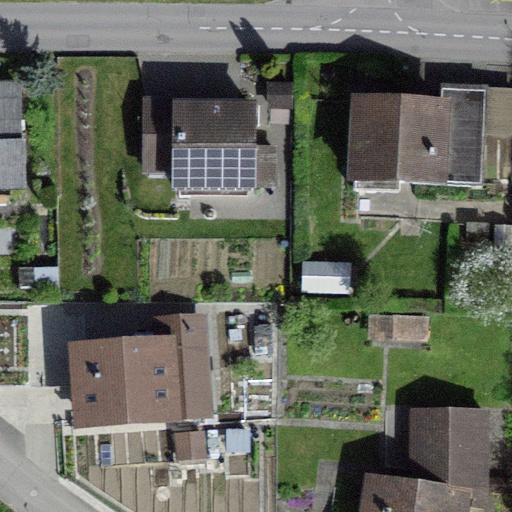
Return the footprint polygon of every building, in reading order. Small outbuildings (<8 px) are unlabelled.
[(18,88),(0,87),(0,187),(22,187),(18,88)] [(359,102),(355,181),(481,186),(485,91),(442,89),(441,106),(359,102)] [(252,147),(252,111),(179,110),(179,102),(146,102),(146,155),(175,156),(175,187),(272,188),(272,147),(252,147)] [(79,355),(83,421),(201,413),(195,323),(157,326),(159,349),(79,355)] [(374,487),(370,511),(456,511),(459,495),(484,495),(485,415),(425,414),(424,494),(374,487)]
